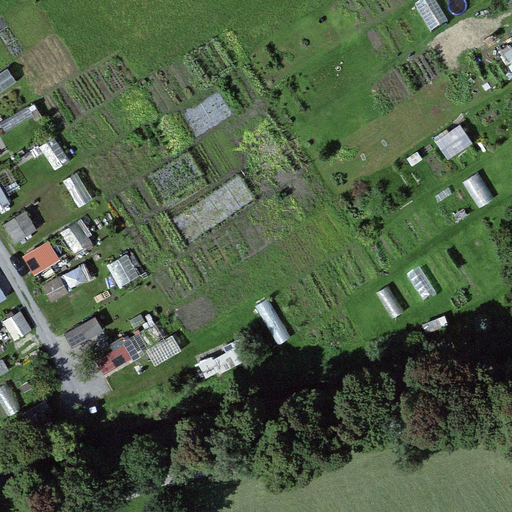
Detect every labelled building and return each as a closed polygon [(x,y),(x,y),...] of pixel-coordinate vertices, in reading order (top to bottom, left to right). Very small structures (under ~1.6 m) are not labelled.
[(432,30),(448,23),(436,0),(427,0),(419,4),(432,30)] [(447,154),(473,144),(466,124),(440,133),(447,154)] [(57,136),(44,144),(56,166),(70,159),(57,136)] [(0,180),(0,208),(12,202),(0,180)] [(15,239),(37,228),(28,209),(6,220),(15,239)] [(79,222),(65,233),(78,249),(92,237),(79,222)] [(34,269),(57,255),(47,239),(24,253),(34,269)] [(130,254),(114,260),(123,283),(139,277),(130,254)] [(46,279),(51,296),(83,287),(78,270),(46,279)] [(67,331),(77,349),(106,332),(97,315),(67,331)]
